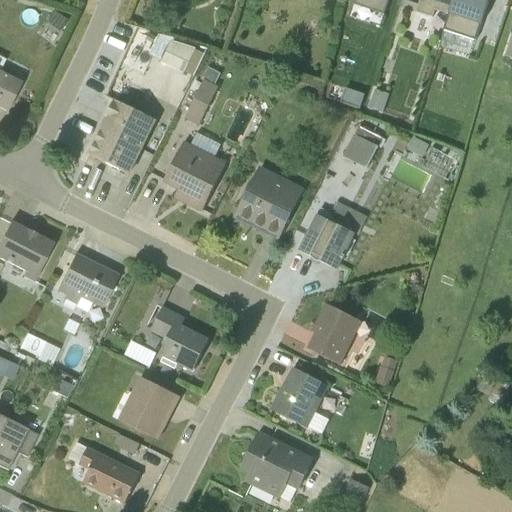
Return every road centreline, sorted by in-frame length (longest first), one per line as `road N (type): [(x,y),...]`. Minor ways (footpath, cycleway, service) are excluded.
road 1 (residential): [(169,511),(267,305),(24,181)]
road 2 (residential): [(106,0),(24,181)]
